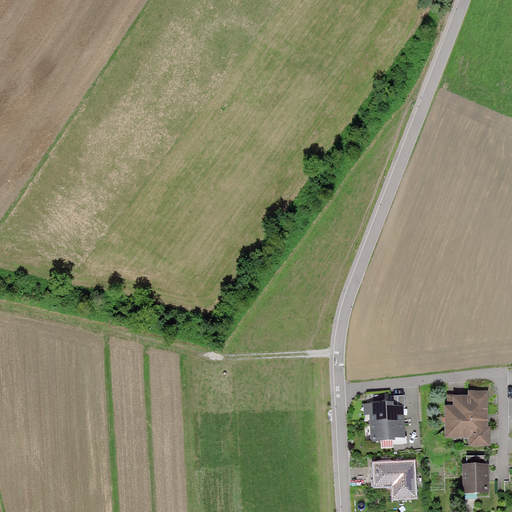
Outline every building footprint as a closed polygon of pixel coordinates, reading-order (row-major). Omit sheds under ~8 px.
[(465,441),(483,442),(483,390),(465,390),(466,393),(450,393),(450,402),(443,402),(443,432),(465,432),(465,441)] [(369,412),(370,421),(401,419),(400,399),(364,401),(365,412),(369,412)] [(403,442),(401,419),(370,421),(371,444),(403,442)] [(460,463),(462,489),(485,487),(484,461),(460,463)] [(410,462),(372,463),(373,482),(392,481),(392,494),(412,493),(410,462)]
